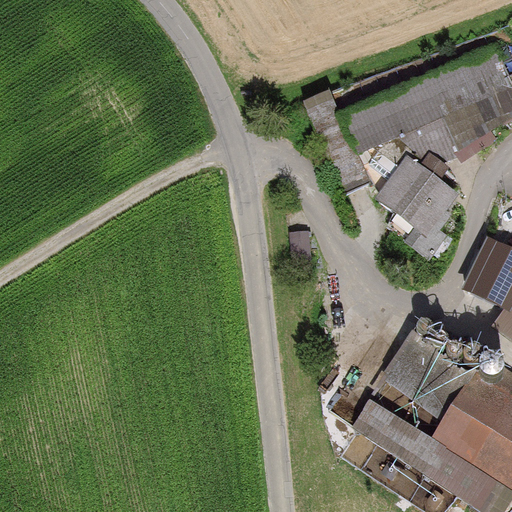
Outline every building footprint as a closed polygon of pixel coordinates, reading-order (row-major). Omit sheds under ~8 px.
[(511,90),(490,50),(337,120),(354,160),(393,144),(420,168),(451,160),(511,121),(511,90)] [(354,160),(337,120),(327,96),(301,107),(338,196),(364,185),(354,160)] [(459,193),(406,161),(379,206),(433,238),(459,193)] [(310,232),(290,234),(293,271),(313,269),(310,232)] [(511,344),(511,249),(488,238),(463,291),(504,312),(493,330),(511,344)] [(430,327),(429,325),(427,324),(424,324),(422,324),(420,325),(418,327),(417,329),(417,332),(418,334),(419,336),(421,337),(423,338),(425,338),(428,337),(430,336),(431,334),(432,332),(431,329),(430,327)] [(446,338),(444,337),(442,335),(439,335),(437,335),(435,336),(433,338),(432,341),(432,343),(433,345),(434,347),(436,349),(438,349),(441,349),(443,349),(445,347),(446,345),(447,343),(447,341),(446,338)] [(473,375),(415,336),(384,384),(442,422),(473,375)] [(460,348),(459,346),(457,345),(454,344),(452,345),(450,346),(448,348),(447,350),(447,352),(448,355),(449,357),(451,358),(453,359),(455,359),(458,358),(459,357),(461,355),(461,352),(461,350),(460,348)] [(475,358),(474,356),(472,355),(469,355),(467,355),(465,356),(463,358),(462,360),(462,363),(463,365),(464,367),(466,368),(468,369),(470,369),(473,368),(475,367),(476,365),(476,363),(476,360),(475,358)] [(511,370),(508,368),(495,389),(473,375),(442,422),(432,439),(511,490),(511,370)] [(511,490),(432,439),(371,398),(351,428),(476,511),(503,511),(511,500),(511,490)]
